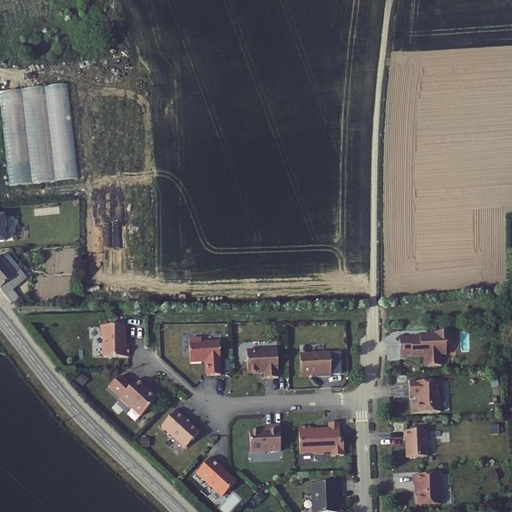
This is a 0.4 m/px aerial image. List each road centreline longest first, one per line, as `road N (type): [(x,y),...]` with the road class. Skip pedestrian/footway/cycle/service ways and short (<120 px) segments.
road 1 (unclassified): [(372,308),(388,0)]
road 2 (tertiary): [(0,317),(80,416),(179,511)]
road 3 (residential): [(219,405),(360,399)]
